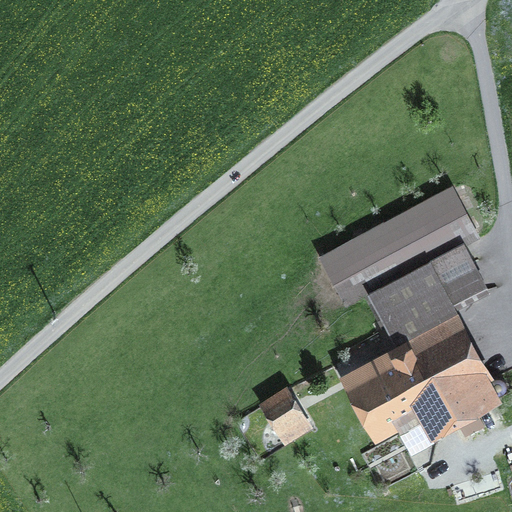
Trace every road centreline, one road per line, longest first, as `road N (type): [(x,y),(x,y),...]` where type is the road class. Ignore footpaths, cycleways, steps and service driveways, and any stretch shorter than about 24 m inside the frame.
road 1 (track): [(452,0),(301,119),(0,383)]
road 2 (track): [(460,0),(511,250)]
